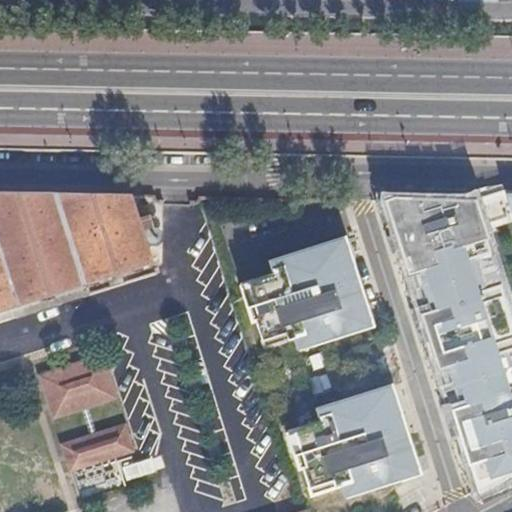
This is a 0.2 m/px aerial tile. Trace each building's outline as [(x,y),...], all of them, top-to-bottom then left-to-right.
[(511,321),(482,228),(511,218),(511,210),(506,192),(467,203),(398,203),(402,216),(395,218),(483,493),(511,477),(511,321)] [(152,265),(131,197),(57,196),(0,195),(0,312),(7,311),(21,306),(85,286),(152,265)] [(364,329),(360,315),(367,313),(343,240),(271,263),(276,278),(242,289),(253,323),(256,322),(265,349),(296,340),(299,350),(364,329)] [(10,321),(155,274),(152,265),(85,286),(21,306),(7,311),(10,321)] [(114,398),(99,353),(38,373),(53,418),(114,398)] [(346,497),(412,476),(407,462),(414,460),(391,388),(319,411),(324,425),(289,436),(301,471),(304,470),(312,497),(343,487),(346,497)] [(132,447),(124,422),(61,441),(70,468),(132,447)] [(156,472),(152,458),(122,468),(127,482),(156,472)]
